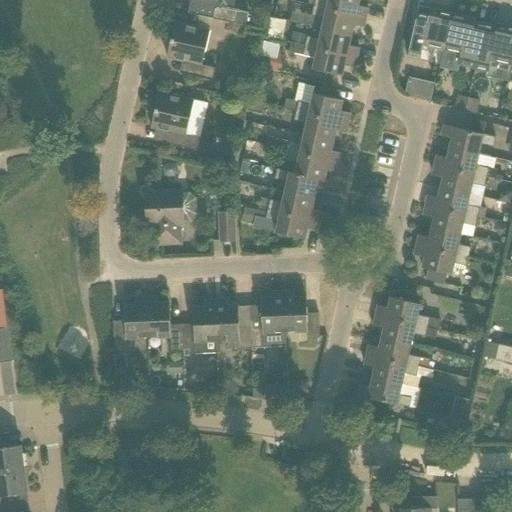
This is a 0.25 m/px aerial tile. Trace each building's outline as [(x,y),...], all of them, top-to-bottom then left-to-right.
[(315,0),(314,5),(366,17),(368,8),(358,5),(359,0),(315,0)] [(364,27),(366,17),(314,5),(312,15),(324,17),(322,28),(351,35),(353,25),(364,27)] [(423,44),(444,49),(452,14),(430,9),(429,15),(417,12),(407,57),(420,60),(423,44)] [(475,19),(452,14),(444,49),(460,53),(458,64),(475,68),(484,28),(474,25),(475,19)] [(175,22),(167,57),(202,65),(210,30),(175,22)] [(511,61),(511,27),(497,24),(496,30),(484,28),(475,68),(488,71),(490,60),(511,65),(511,61)] [(349,45),(351,35),(322,28),(320,38),(307,35),(305,46),(357,57),(359,48),(349,45)] [(294,33),(292,43),(305,46),(307,35),(294,33)] [(355,67),(357,57),(305,46),(292,43),(290,52),(315,58),(313,69),(342,75),(344,65),(355,67)] [(206,65),(203,77),(214,79),(217,68),(206,65)] [(436,80),(422,77),(417,96),(431,99),(436,80)] [(194,100),(159,92),(151,127),(178,134),(176,146),(197,150),(200,138),(186,135),(194,100)] [(340,111),(343,100),(313,93),(311,104),(287,99),(285,108),(296,110),(296,111),(348,123),(351,113),(340,111)] [(455,109),(466,111),(469,97),(458,95),(455,109)] [(466,111),(477,114),(480,100),(469,97),(466,111)] [(346,132),(348,123),(296,111),(293,121),(306,124),(304,134),(333,141),(336,130),(346,132)] [(452,137),(450,147),(479,154),(481,144),(494,147),(496,136),(444,125),(441,135),(452,137)] [(333,141),(304,134),(302,144),(289,141),(287,151),(340,163),(342,153),(331,150),(333,141)] [(487,177),(489,168),(477,165),(479,154),(450,147),(447,158),(437,155),(434,165),(487,177)] [(338,172),(340,163),(287,151),(285,160),(297,163),(295,173),(325,180),(327,170),(338,172)] [(443,177),(440,187),(470,194),(472,185),(484,187),(487,177),(434,165),(432,175),(443,177)] [(325,180),(295,173),(277,169),(274,179),(287,182),(284,193),(314,199),(317,188),(327,191),(329,181),(325,180)] [(427,195),(425,205),(477,217),(480,207),(468,205),(470,194),(440,187),(438,198),(427,195)] [(181,191),(146,192),(147,213),(148,226),(153,226),(153,244),(181,242),(180,223),(183,223),(181,191)] [(282,203),(270,200),(268,209),(320,221),(322,211),(312,209),(314,199),(284,193),(282,203)] [(431,227),(461,234),(463,224),(475,227),(477,217),(425,205),(423,215),(434,217),(431,227)] [(245,207),(242,220),(254,223),(257,209),(245,207)] [(318,231),(320,221),(268,209),(266,218),(278,221),(276,232),(305,239),(307,228),(318,231)] [(219,213),(221,241),(235,240),(233,212),(219,213)] [(418,235),(416,245),(469,257),(471,247),(458,244),(461,234),(431,227),(429,238),(418,235)] [(425,257),(422,267),(451,274),(454,263),(466,267),(469,257),(416,245),(414,254),(425,257)] [(249,306),(251,347),(263,347),(286,345),(285,332),(284,292),(272,292),(272,298),(261,299),(261,305),(249,306)] [(284,292),(285,332),(307,331),(308,339),(320,338),(319,313),(307,313),(306,297),(295,298),(295,292),(284,292)] [(158,297),(146,298),(148,337),(170,336),(171,350),(183,350),(182,324),(171,325),(169,303),(158,303),(158,297)] [(428,327),(428,326),(430,317),(417,314),(420,303),(391,297),(388,308),(378,305),(376,315),(428,327)] [(148,337),(146,298),(135,298),(135,304),(124,305),(125,321),(113,321),(114,346),(126,346),(126,338),(148,337)] [(215,301),(217,341),(227,340),(227,348),(251,347),(249,306),(238,306),(227,306),(226,300),(215,301)] [(217,352),(217,341),(215,301),(204,301),(204,307),(193,308),(194,324),(182,324),(183,350),(194,349),(194,353),(217,352)] [(384,327),(381,337),(411,344),(413,333),(426,336),(428,327),(376,315),(373,325),(384,327)] [(366,355),(418,367),(421,357),(408,354),(411,344),(381,337),(379,347),(369,345),(366,355)] [(511,347),(499,344),(495,360),(511,363),(511,347)] [(434,369),(471,376),(474,360),(437,353),(434,369)] [(375,367),(372,377),(401,384),(404,373),(416,376),(418,367),(366,355),(364,364),(375,367)] [(357,395),(410,407),(411,397),(399,394),(401,384),(372,377),(370,387),(360,385),(357,395)] [(253,390),(254,397),(262,398),(266,399),(266,389),(253,390)] [(466,415),(452,411),(450,418),(465,422),(466,415)] [(472,428),(459,425),(457,435),(470,438),(472,428)] [(0,472),(24,469),(21,445),(0,448),(0,445),(0,472)] [(28,492),(24,469),(0,472),(0,508),(8,508),(7,495),(28,492)] [(431,511),(432,509),(437,509),(437,496),(405,497),(405,508),(393,508),(393,511),(431,511)] [(458,510),(470,509),(470,499),(458,500),(458,510)] [(482,511),(482,499),(470,499),(470,509),(470,511),(482,511)]
